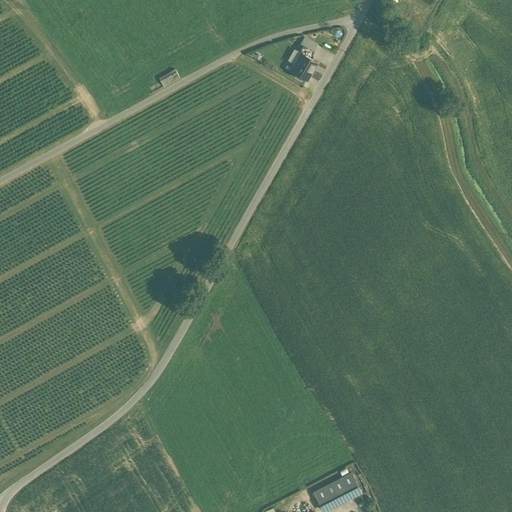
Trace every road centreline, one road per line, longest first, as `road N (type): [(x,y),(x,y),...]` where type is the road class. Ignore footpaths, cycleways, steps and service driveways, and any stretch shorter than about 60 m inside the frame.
road 1 (track): [(0,505),(156,380),(360,16)]
road 2 (unclassified): [(0,179),(239,49),(360,16)]
